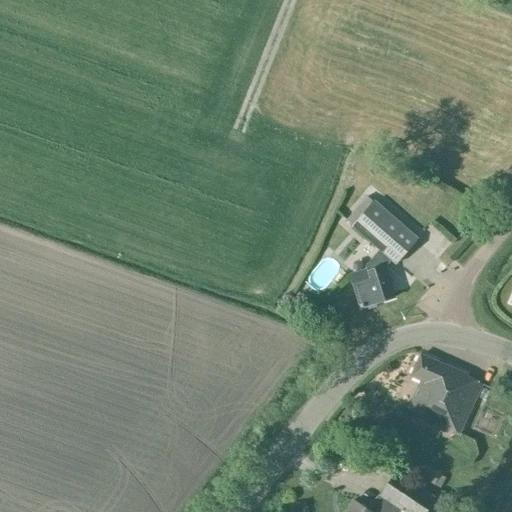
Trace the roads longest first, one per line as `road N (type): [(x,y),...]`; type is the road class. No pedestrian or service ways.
road 1 (tertiary): [(241,511),(364,362),(410,338),(454,337)]
road 2 (unclassified): [(454,337),(466,277),(511,220)]
